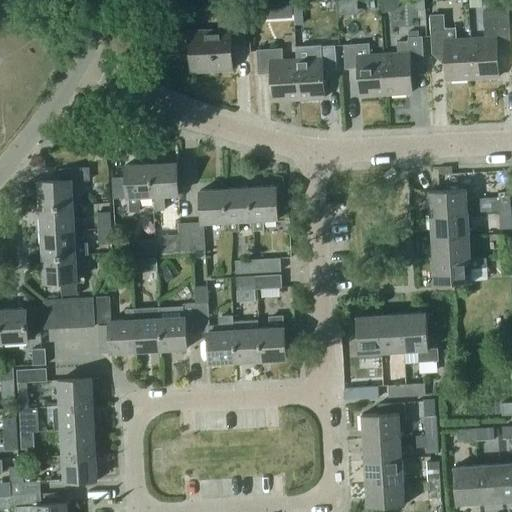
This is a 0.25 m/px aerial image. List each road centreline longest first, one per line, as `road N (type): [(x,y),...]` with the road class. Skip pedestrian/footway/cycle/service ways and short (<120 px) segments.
road 1 (residential): [(136,511),(130,405),(327,395)]
road 2 (residential): [(172,511),(332,502),(327,395)]
road 3 (residential): [(80,62),(186,112),(313,150)]
road 4 (residential): [(327,395),(313,150)]
road 5 (residential): [(313,150),(511,142)]
road 6 (unclassified): [(80,62),(0,171)]
